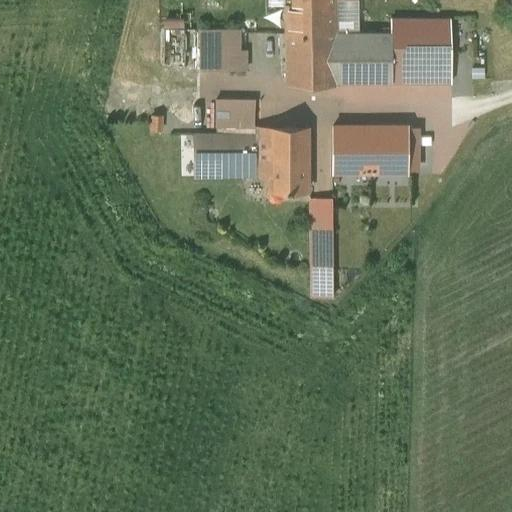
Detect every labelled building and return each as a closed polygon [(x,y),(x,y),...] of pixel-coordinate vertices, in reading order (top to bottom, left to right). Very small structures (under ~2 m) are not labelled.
[(282,0),(282,79),(451,80),(452,12),(397,12),(397,28),(359,28),(358,0),(282,0)] [(239,29),(200,28),(199,69),(245,70),(245,49),(239,49),(239,29)] [(212,134),(194,134),(195,175),(258,175),(258,191),(308,190),(308,128),(255,128),(255,96),(211,97),(212,134)] [(426,125),(335,123),(334,168),(425,170),(426,125)] [(330,188),(309,188),(311,297),(332,296),(330,188)]
